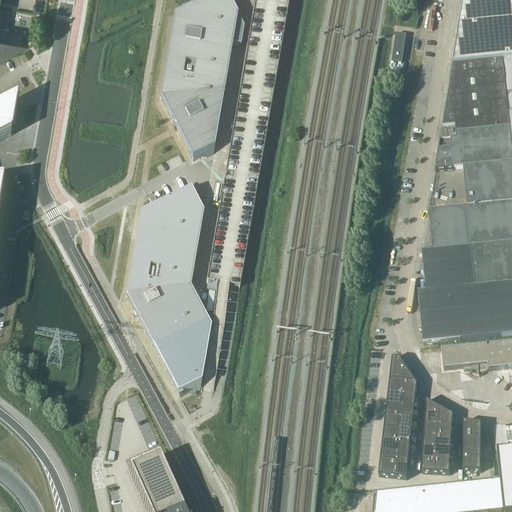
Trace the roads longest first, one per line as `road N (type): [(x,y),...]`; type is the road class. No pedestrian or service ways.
road 1 (unclassified): [(511,418),(461,409),(429,386),(400,309),(453,0)]
road 2 (unclassified): [(210,511),(63,235)]
road 3 (unclassified): [(63,235),(38,175),(69,0)]
road 4 (motorway): [(68,511),(51,465),(0,412)]
